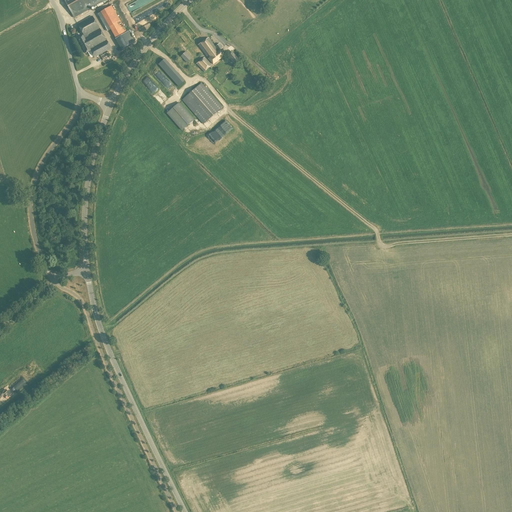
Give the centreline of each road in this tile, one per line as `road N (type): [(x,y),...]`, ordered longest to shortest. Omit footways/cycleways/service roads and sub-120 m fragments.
road 1 (track): [(228,109),(372,226),(383,245),(511,234)]
road 2 (tertiary): [(185,511),(102,338),(85,269)]
road 3 (tertiary): [(85,269),(85,197),(110,105)]
road 4 (tertiary): [(110,105),(147,44),(189,0)]
